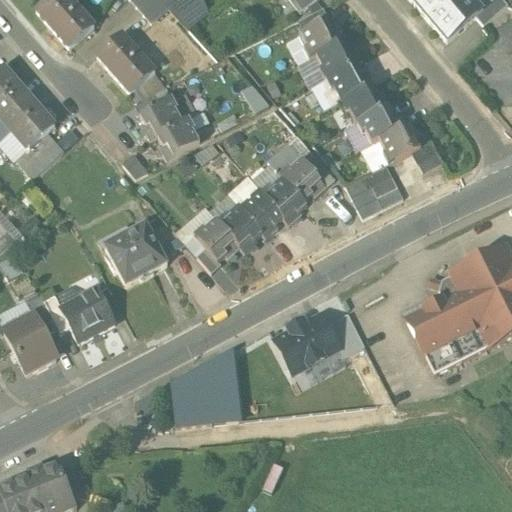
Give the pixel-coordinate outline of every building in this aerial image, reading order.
[(66,0),(55,0),(36,16),(69,54),(94,32),(66,0)] [(168,12),(158,0),(126,0),(150,27),(168,12)] [(186,0),(180,0),(168,10),(187,32),(204,20),(186,0)] [(315,0),(283,0),(279,3),(294,23),(318,4),(315,0)] [(407,0),(407,1),(426,23),(453,0),(407,0)] [(469,0),(453,0),(426,23),(446,46),(475,21),(482,15),(481,13),(469,0)] [(507,10),(498,0),(496,0),(481,13),(482,15),(475,21),(483,31),(507,10)] [(317,21),(293,33),(299,44),(323,31),(317,21)] [(299,44),(293,46),(300,59),(298,60),(304,71),(311,68),(336,54),(331,46),(335,44),(327,29),(299,44)] [(122,41),(98,62),(131,99),(155,77),(122,41)] [(336,54),(311,68),(318,80),(316,81),(321,91),(352,75),(347,66),(350,65),(343,51),(336,54)] [(306,99),(310,97),(321,91),(316,81),(318,80),(311,68),(304,71),(294,76),(306,99)] [(0,75),(0,109),(18,94),(1,75),(0,75)] [(321,91),(310,97),(323,120),(336,113),(368,96),(359,81),(356,82),(352,75),(321,91)] [(37,115),(18,94),(0,109),(0,127),(10,139),(37,115)] [(368,96),(336,113),(342,124),(345,123),(351,134),(352,134),(383,117),(375,103),(373,104),(368,96)] [(185,97),(171,105),(176,116),(174,117),(180,128),(188,125),(197,120),(185,97)] [(295,103),(301,119),(314,115),(308,99),(295,103)] [(152,100),(133,110),(139,121),(158,111),(152,100)] [(139,121),(138,122),(143,130),(139,132),(148,145),(156,141),(180,128),(174,117),(176,116),(171,105),(158,111),(139,121)] [(37,115),(10,139),(26,156),(47,138),(53,132),(37,115)] [(383,117),(352,134),(358,145),(361,143),(367,155),(374,152),(399,139),(392,124),(389,126),(384,117),(383,117)] [(180,128),(156,141),(160,150),(158,151),(166,166),(197,150),(191,138),(194,137),(188,125),(180,128)] [(399,139),(374,152),(381,164),(378,166),(384,177),(406,165),(416,160),(416,159),(412,152),(414,150),(406,135),(399,139)] [(26,156),(17,164),(25,173),(55,146),(47,138),(26,156)] [(55,146),(25,173),(33,182),(63,155),(55,146)] [(416,160),(406,165),(411,174),(430,164),(425,155),(416,159),(416,160)] [(330,191),(302,159),(293,167),(297,172),(298,171),(323,198),(330,191)] [(145,179),(130,162),(118,171),(133,188),(145,179)] [(430,164),(411,174),(416,183),(435,173),(430,164)] [(323,198),(298,171),(297,172),(287,180),(285,178),(277,186),(280,190),(302,213),(308,207),(310,209),(323,198)] [(381,178),(361,188),(366,199),(367,199),(387,189),(381,178)] [(361,189),(341,199),(346,209),(347,209),(366,199),(361,188),(361,189)] [(387,189),(367,199),(372,210),(392,199),(387,189)] [(302,213),(280,190),(272,197),(273,199),(263,208),(280,228),(287,236),(299,225),(297,224),(305,217),(302,213)] [(366,199),(347,209),(352,220),(372,210),(367,199),(366,199)] [(392,199),(372,210),(377,220),(378,220),(398,210),(392,200),(392,199)] [(263,208),(257,201),(247,210),(249,211),(239,220),(261,243),(264,247),(276,237),(274,234),(280,228),(263,208)] [(372,210),(352,220),(358,230),(377,220),(372,210)] [(239,220),(235,216),(227,224),(229,226),(219,235),(239,255),(245,261),(256,251),(254,249),(261,243),(239,220)] [(195,263),(196,262),(204,255),(193,243),(197,238),(187,227),(174,239),(195,263)] [(219,235),(212,228),(203,237),(201,235),(197,238),(193,243),(204,255),(217,269),(218,269),(225,263),(227,266),(239,255),(219,235)] [(30,232),(21,239),(26,245),(35,238),(30,232)] [(143,235),(104,254),(123,293),(136,287),(137,289),(150,282),(149,280),(163,273),(143,235)] [(0,257),(14,246),(6,238),(0,243),(0,257)] [(217,269),(204,255),(196,262),(211,279),(220,271),(218,269),(217,269)] [(511,282),(500,258),(444,287),(445,289),(436,294),(433,303),(437,312),(399,332),(427,387),(511,344),(511,282)] [(13,282),(23,276),(12,260),(3,266),(13,282)] [(91,293),(80,299),(78,305),(61,314),(60,315),(70,334),(78,349),(114,329),(96,296),(91,293)] [(61,314),(55,301),(43,308),(56,334),(59,340),(70,334),(60,315),(61,314)] [(43,308),(40,303),(27,310),(33,321),(34,321),(44,341),(56,334),(43,308)] [(342,364),(364,353),(348,320),(325,332),(339,359),(342,364)] [(44,341),(34,321),(33,321),(3,337),(26,381),(56,364),(44,341)] [(339,359),(325,332),(320,322),(273,345),(292,383),(339,359)] [(230,359),(172,393),(175,434),(239,428),(230,359)] [(59,470),(42,477),(41,474),(30,479),(31,481),(43,511),(75,511),(70,498),(73,497),(68,484),(65,486),(59,470)] [(43,511),(31,481),(0,494),(0,511),(43,511)]
